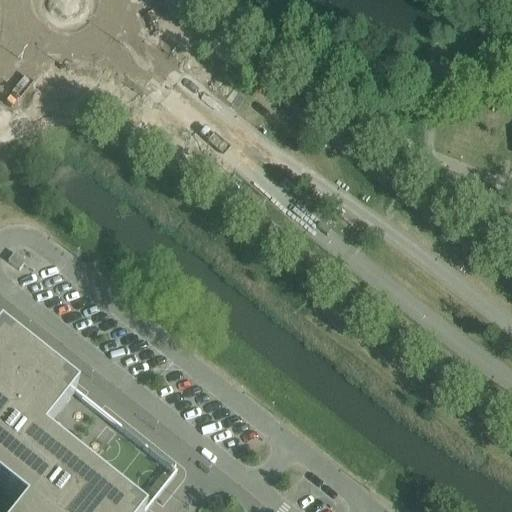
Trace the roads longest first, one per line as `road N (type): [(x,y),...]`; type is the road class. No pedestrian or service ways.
road 1 (secondary): [(95,43),(511,381)]
road 2 (secondary): [(511,320),(110,25)]
road 3 (residential): [(372,511),(45,248),(22,236),(0,244)]
road 4 (residential): [(284,511),(0,285)]
